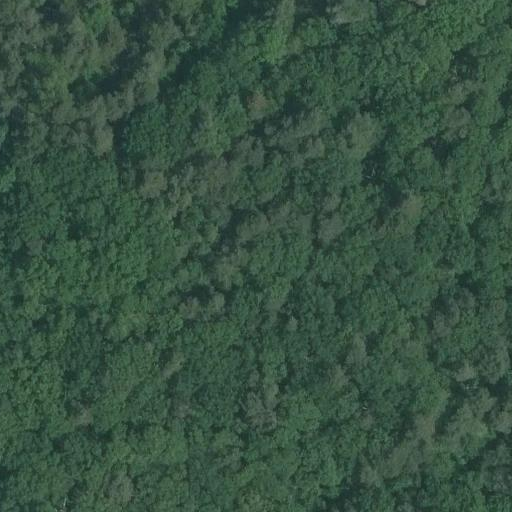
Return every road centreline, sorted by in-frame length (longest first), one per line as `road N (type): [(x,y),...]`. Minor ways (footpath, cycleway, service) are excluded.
road 1 (track): [(262,84),(327,55),(511,8)]
road 2 (track): [(120,157),(262,84)]
road 3 (track): [(0,213),(120,157)]
